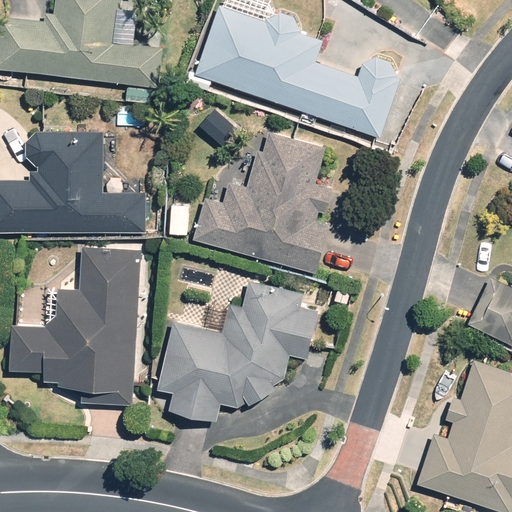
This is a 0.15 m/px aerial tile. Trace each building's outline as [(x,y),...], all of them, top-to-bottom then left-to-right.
[(5,10),(0,52),(0,63),(167,83),(171,45),(122,40),(126,0),(60,0),(59,9),(44,16),(5,10)] [(271,18),(225,1),(201,68),(386,133),(407,73),(402,72),(401,70),(401,68),(400,67),(400,65),(399,64),(398,63),(397,61),(396,60),(395,59),(393,58),(392,57),(391,56),(389,56),(388,55),(386,55),(384,54),(383,54),(381,54),(380,54),(378,54),(376,55),(375,55),(373,56),(372,57),(371,57),(369,58),(368,59),(367,60),(366,62),(365,63),(364,64),(363,66),(363,67),(362,69),(362,70),(320,56),(327,36),(307,29),(307,27),(306,26),(306,25),(306,23),(306,22),(305,20),(304,19),(304,18),(303,17),(302,16),(301,15),(300,14),(299,13),(298,12),(296,11),(295,10),(294,10),(292,10),(291,9),(289,9),(288,9),(287,9),(285,9),(284,9),(282,9),(281,10),(280,10),(278,11),(277,12),(276,13),(275,13),(274,14),(273,15),(272,17),(271,18)] [(0,225),(150,228),(151,189),(109,188),(110,127),(46,126),(45,127),(44,127),(42,128),(41,128),(40,129),(39,130),(39,131),(38,132),(37,133),(36,134),(36,135),(35,136),(35,137),(34,138),(34,139),(34,140),(34,142),(33,143),(33,144),(34,145),(34,146),(34,148),(34,149),(35,150),(35,151),(36,152),(36,153),(37,154),(38,155),(39,156),(40,157),(41,158),(42,159),(43,159),(44,160),(43,174),(0,172),(0,225)] [(230,195),(213,190),(201,233),(324,267),(336,221),(321,217),(325,205),(332,207),(338,183),(320,178),(329,145),(274,129),(269,147),(262,146),(252,184),(234,179),(230,195)] [(192,232),(195,203),(175,201),(172,230),(192,232)] [(65,283),(63,310),(52,321),(20,318),(16,365),(52,367),(51,377),(62,378),(62,382),(88,384),(87,397),(135,401),(147,245),(90,240),(87,285),(65,283)] [(511,278),(496,270),(472,315),(511,337),(511,278)] [(176,406),(224,417),(230,401),(246,404),(287,385),(295,350),(315,355),(325,309),(304,304),(308,287),(257,275),(251,304),(239,301),(233,327),(180,315),(165,381),(181,385),(176,406)] [(511,366),(479,355),(464,396),(459,394),(452,412),(459,415),(452,435),(441,431),(424,477),(511,508),(511,366)]
